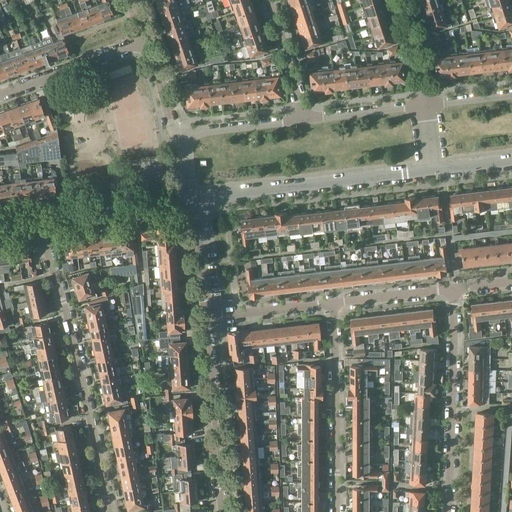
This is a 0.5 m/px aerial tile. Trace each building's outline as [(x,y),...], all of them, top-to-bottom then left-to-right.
[(83,10),(77,12),(82,27),(83,27),(84,28),(87,27),(87,25),(94,23),(93,19),(90,20),(89,15),(86,6),(85,1),(84,0),(79,0),(81,3),(80,3),(83,10)] [(103,0),(104,2),(97,5),(103,20),(104,19),(105,20),(108,19),(108,18),(113,16),(108,0),(108,1),(107,0),(103,0)] [(189,2),(187,0),(179,0),(159,7),(160,11),(159,12),(160,16),(162,16),(162,17),(189,8),(187,2),(189,2)] [(249,0),(246,0),(232,5),(232,4),(230,5),(232,10),(234,10),(236,15),(252,9),(252,8),(253,7),(252,3),(250,3),(249,0)] [(294,17),(311,11),(313,10),(316,9),(313,0),(311,0),(291,6),(292,10),(291,11),(292,15),(294,15),(294,17)] [(422,9),(422,10),(439,5),(437,0),(418,0),(420,3),(419,5),(420,9),(422,9)] [(484,0),(487,8),(489,8),(508,2),(508,1),(508,0),(484,0)] [(381,1),(363,6),(362,6),(365,16),(366,16),(367,17),(384,11),(384,10),(385,8),(384,5),(382,4),(381,1)] [(10,8),(7,2),(1,5),(5,11),(10,8)] [(489,8),(493,18),(511,12),(511,11),(511,9),(511,8),(511,6),(509,5),(508,2),(489,8)] [(82,27),(77,12),(72,14),(69,7),(68,8),(67,3),(62,5),(64,11),(63,11),(68,23),(67,23),(69,28),(71,27),(72,31),(77,29),(79,30),(81,29),(82,27)] [(425,20),(426,21),(442,15),(441,10),(443,9),(441,4),(439,5),(422,10),(424,14),(422,15),(424,19),(425,20)] [(72,31),(71,27),(69,28),(67,23),(68,23),(63,11),(64,11),(62,5),(58,6),(60,11),(59,11),(62,18),(56,20),(61,33),(62,35),(63,34),(72,31)] [(102,20),(103,20),(97,5),(91,7),(90,5),(86,6),(89,15),(90,20),(93,19),(94,23),(97,22),(99,23),(101,22),(102,20)] [(165,27),(166,28),(186,21),(183,15),(192,12),(193,8),(193,6),(189,8),(162,17),(163,21),(162,23),(163,26),(165,27)] [(238,20),(240,26),(256,20),(256,19),(257,17),(256,14),(254,13),(252,9),(236,15),(234,16),(236,21),(238,20)] [(313,10),(311,11),(294,17),(296,20),(295,22),(296,25),(298,26),(298,27),(315,22),(314,21),(313,16),(315,15),(313,10)] [(368,21),(370,26),(370,27),(388,22),(387,20),(388,19),(387,15),(385,15),(384,11),(367,17),(366,16),(365,16),(367,22),(368,21)] [(498,28),(509,25),(511,23),(511,12),(493,18),(494,23),(496,22),(498,28)] [(442,15),(426,21),(427,24),(426,26),(427,29),(429,30),(429,31),(446,26),(444,21),(446,20),(445,14),(442,15)] [(301,37),(318,32),(317,32),(320,31),(318,25),(321,24),(319,19),(314,21),(315,22),(298,27),(299,31),(298,32),(299,36),(301,36),(301,37)] [(189,20),(186,21),(166,28),(167,32),(166,34),(167,37),(169,37),(169,38),(192,30),(189,20)] [(241,31),(243,36),(260,30),(259,29),(260,27),(259,24),(257,23),(256,20),(240,26),(238,26),(239,31),(241,31)] [(219,21),(213,22),(217,32),(222,30),(219,21)] [(372,37),(373,36),(373,37),(391,32),(390,30),(391,29),(390,25),(389,25),(388,22),(370,27),(370,26),(369,26),(372,37)] [(172,48),(173,49),(189,43),(187,37),(194,35),(194,34),(199,33),(197,28),(192,30),(169,38),(170,42),(169,44),(170,47),(172,48)] [(245,41),(247,46),(263,41),(263,39),(264,38),(263,34),(261,34),(260,30),(243,36),(241,37),(243,42),(245,41)] [(301,37),(302,40),(303,41),(301,43),(303,46),(304,46),(305,48),(321,43),(319,36),(321,35),(320,31),(317,32),(318,32),(301,37)] [(372,37),(375,47),(377,48),(394,42),(394,41),(395,39),(393,36),(392,35),(391,32),(373,37),(373,36),(372,37)] [(65,44),(68,43),(66,37),(65,38),(63,34),(62,35),(61,33),(56,34),(58,39),(52,41),(59,60),(70,56),(65,44)] [(441,41),(441,40),(439,34),(429,37),(430,40),(431,44),(441,41)] [(40,41),(45,53),(44,54),(45,58),(46,57),(49,64),(59,60),(52,41),(47,43),(46,39),(40,41)] [(45,58),(44,54),(45,53),(40,41),(30,45),(37,65),(38,65),(39,65),(42,64),(42,63),(45,62),(46,65),(49,64),(46,57),(45,58)] [(220,42),(224,53),(229,51),(226,41),(220,42)] [(248,51),(250,57),(267,51),(266,49),(267,48),(266,44),(264,44),(263,41),(247,46),(245,47),(246,52),(248,51)] [(189,43),(173,49),(174,52),(173,54),(174,58),(176,58),(176,59),(196,53),(200,51),(198,46),(196,45),(193,46),(192,42),(189,43)] [(506,47),(502,47),(504,68),(508,68),(508,70),(511,69),(511,44),(506,45),(506,47)] [(30,45),(20,49),(24,61),(25,61),(27,65),(26,65),(27,69),(32,67),(34,67),(36,67),(37,65),(30,45)] [(490,49),(493,70),(497,69),(498,71),(502,70),(503,68),(504,68),(502,47),(501,45),(494,46),(495,48),(490,49)] [(397,46),(388,49),(390,56),(399,53),(397,46)] [(467,49),(467,52),(470,72),(471,72),(473,74),(476,73),(477,71),(481,71),(479,50),(478,47),(467,49)] [(19,48),(9,52),(17,72),(18,72),(19,73),(22,72),(22,71),(27,69),(26,65),(27,65),(25,61),(24,61),(20,49),(19,48)] [(319,49),(314,50),(305,53),(307,60),(316,57),(320,56),(319,49)] [(490,49),(479,50),(481,71),(485,70),(486,72),(490,71),(491,70),(493,70),(490,49)] [(0,54),(0,58),(4,69),(3,69),(4,73),(6,72),(8,76),(12,74),(13,75),(16,74),(16,73),(17,72),(9,52),(9,51),(0,54)] [(466,73),(470,72),(467,52),(456,53),(459,74),(460,73),(461,75),(465,74),(466,73)] [(197,57),(196,53),(176,59),(177,63),(176,65),(177,68),(180,69),(180,70),(196,65),(194,58),(197,57)] [(456,53),(445,55),(446,75),(448,75),(448,77),(455,76),(455,74),(459,74),(456,53)] [(224,62),(221,54),(212,57),(211,56),(205,58),(205,59),(199,61),(204,65),(209,63),(224,62)] [(440,58),(433,58),(435,76),(437,76),(438,78),(442,77),(443,75),(446,75),(445,55),(440,55),(440,58)] [(270,57),(261,60),(263,66),(273,63),(270,57)] [(389,61),(390,64),(392,81),(396,81),(397,83),(401,82),(402,80),(404,80),(402,62),(395,63),(395,60),(389,61)] [(378,65),(380,83),(384,82),(384,85),(391,84),(391,81),(392,81),(390,64),(384,64),(383,61),(378,62),(378,65)] [(344,64),(344,66),(346,87),(347,87),(349,88),(353,88),(353,86),(358,85),(355,65),(351,65),(350,63),(344,64)] [(366,64),(367,66),(369,84),(373,84),(375,85),(378,85),(379,83),(380,83),(378,65),(373,66),(372,63),(366,64)] [(355,65),(358,85),(362,85),(363,87),(367,86),(368,84),(369,84),(367,66),(360,67),(360,64),(355,65)] [(321,69),(320,69),(323,90),(324,89),(325,92),(331,91),(331,89),(335,88),(333,70),(333,68),(328,68),(328,66),(321,67),(321,69)] [(340,70),(333,70),(335,88),(336,88),(337,90),(341,89),(342,87),(346,87),(344,66),(339,67),(340,70)] [(319,90),(323,90),(320,69),(316,70),(317,72),(310,73),(312,91),(313,91),(314,92),(318,92),(319,90)] [(266,96),(267,96),(264,76),(264,74),(258,74),(258,76),(253,77),(256,97),(260,97),(260,99),(266,98),(266,96)] [(270,75),(264,76),(267,96),(272,96),(273,97),(277,97),(277,95),(279,95),(278,89),(282,88),(281,78),(277,78),(277,77),(271,78),(270,75)] [(242,81),(244,99),(248,98),(250,100),(254,100),(255,98),(256,97),(253,77),(242,78),(242,81)] [(243,99),(244,99),(242,81),(236,82),(236,79),(230,80),(233,100),(237,100),(239,101),(243,101),(243,99)] [(226,83),(219,84),(221,102),(223,101),(224,103),(228,103),(229,101),(233,100),(230,80),(226,80),(226,83)] [(221,102),(219,84),(219,81),(214,82),(214,84),(208,85),(210,103),(211,103),(213,105),(216,104),(218,102),(221,102)] [(204,86),(197,87),(199,104),(200,104),(200,106),(206,106),(206,103),(210,103),(208,85),(208,82),(203,83),(204,86)] [(185,85),(185,87),(187,106),(189,105),(190,107),(194,107),(195,105),(199,104),(197,87),(196,84),(185,85)] [(32,102),(29,103),(35,122),(36,124),(46,120),(50,131),(56,129),(45,99),(40,101),(39,99),(38,99),(37,98),(31,100),(32,102)] [(19,106),(18,107),(24,123),(30,120),(31,123),(35,122),(29,103),(24,104),(24,103),(19,105),(19,106)] [(12,109),(8,111),(15,129),(19,128),(18,125),(24,123),(18,107),(17,107),(17,106),(11,108),(12,109)] [(15,129),(8,111),(4,112),(4,111),(0,112),(0,120),(3,130),(9,128),(15,145),(20,143),(17,134),(15,129)] [(57,132),(37,139),(39,160),(60,157),(57,132)] [(16,152),(17,162),(39,160),(37,139),(15,146),(16,152)] [(0,153),(0,164),(17,162),(16,152),(0,153)] [(31,178),(31,180),(33,198),(34,198),(34,199),(40,198),(40,197),(44,197),(42,177),(40,165),(37,166),(37,167),(38,177),(31,178)] [(54,195),(56,195),(55,190),(58,189),(55,171),(53,170),(50,170),(51,175),(48,176),(48,179),(43,180),(43,179),(42,171),(41,171),(41,165),(40,165),(42,177),(44,197),(46,196),(47,199),(54,198),(54,195)] [(15,182),(10,182),(12,200),(13,200),(13,201),(19,201),(19,200),(22,199),(20,179),(19,174),(14,174),(15,180),(15,182)] [(24,179),(20,179),(22,199),(26,199),(26,200),(32,199),(32,198),(33,198),(31,180),(25,181),(24,179)] [(0,181),(0,199),(0,202),(5,201),(5,202),(10,202),(10,201),(12,200),(10,182),(3,183),(3,181),(0,181)] [(496,189),(498,207),(510,206),(507,188),(503,189),(503,188),(496,189)] [(498,207),(496,189),(489,189),(489,190),(484,191),(486,209),(498,207)] [(486,209),(484,191),(483,191),(483,190),(478,191),(478,192),(472,192),(474,210),(486,209)] [(474,210),(472,192),(472,193),(472,191),(466,192),(466,193),(461,194),(463,211),(474,210)] [(450,201),(452,221),(458,220),(457,212),(463,211),(461,194),(460,194),(460,193),(454,193),(454,195),(451,195),(452,201),(450,201)] [(431,216),(429,196),(422,197),(422,198),(418,199),(420,217),(420,221),(431,219),(431,216)] [(435,196),(429,196),(431,216),(436,215),(437,223),(444,222),(443,217),(442,202),(439,202),(439,196),(436,197),(435,196)] [(420,217),(418,199),(417,199),(416,197),(406,198),(406,202),(408,218),(420,217)] [(400,202),(394,203),(396,221),(408,220),(408,218),(406,202),(401,203),(400,202)] [(387,203),(387,205),(382,205),(384,223),(396,221),(394,203),(387,203)] [(373,224),(370,205),(363,206),(364,207),(358,208),(360,225),(373,224)] [(377,205),(370,205),(373,224),(384,223),(382,205),(377,206),(377,205)] [(353,207),(347,208),(349,226),(354,226),(360,225),(358,208),(354,209),(353,207)] [(340,210),(335,211),(337,228),(349,226),(347,208),(340,209),(340,210)] [(325,229),(337,228),(335,211),(330,211),(330,210),(323,211),(325,229)] [(317,213),(312,213),(314,231),(325,229),(323,211),(316,212),(317,213)] [(276,213),(276,216),(278,233),(289,232),(287,216),(287,212),(276,213)] [(312,213),(307,214),(306,213),(300,214),(302,232),(314,231),(312,213)] [(293,216),(287,216),(289,232),(289,234),(302,232),(300,214),(293,215),(293,216)] [(278,233),(276,216),(271,216),(271,215),(264,216),(266,235),(278,233)] [(257,218),(251,219),(254,236),(266,235),(264,216),(257,217),(257,218)] [(254,236),(251,219),(251,218),(246,218),(246,219),(243,220),(243,222),(243,225),(241,226),(244,245),(250,244),(249,237),(254,236)] [(156,244),(173,243),(171,228),(141,231),(142,240),(156,239),(156,244)] [(119,233),(121,251),(127,250),(127,255),(137,254),(135,242),(131,242),(130,234),(131,234),(131,233),(125,233),(124,232),(119,233)] [(108,235),(110,254),(115,253),(115,252),(121,251),(119,233),(114,233),(113,235),(108,235)] [(92,236),(91,237),(87,238),(89,257),(94,256),(93,254),(99,254),(97,235),(92,236)] [(111,256),(110,254),(108,235),(103,236),(102,235),(97,235),(99,254),(100,255),(105,255),(105,257),(111,256)] [(89,257),(87,238),(82,238),(80,237),(75,238),(77,256),(83,256),(83,257),(89,257)] [(70,238),(69,240),(64,241),(64,242),(65,242),(67,261),(70,272),(74,271),(72,265),(72,257),(77,256),(75,238),(70,238)] [(174,243),(173,243),(156,244),(157,256),(174,254),(174,243)] [(508,243),(486,245),(488,262),(497,261),(498,262),(501,262),(500,261),(510,260),(508,243)] [(7,246),(9,263),(15,263),(15,265),(20,264),(20,262),(18,246),(13,246),(13,245),(7,246)] [(28,252),(27,245),(18,246),(20,262),(25,262),(25,267),(31,266),(30,262),(31,262),(31,259),(33,258),(33,254),(30,254),(30,252),(28,252)] [(464,256),(465,265),(475,264),(475,265),(479,265),(479,263),(488,262),(486,245),(463,248),(463,249),(459,249),(460,256),(464,256)] [(0,248),(0,264),(9,263),(7,246),(0,247),(0,248)] [(447,268),(449,268),(447,247),(440,247),(441,256),(436,257),(439,275),(446,274),(446,272),(447,272),(447,268)] [(174,254),(157,256),(158,267),(175,265),(174,254)] [(416,256),(418,275),(429,274),(427,258),(420,259),(419,255),(416,256)] [(408,277),(418,275),(416,256),(408,257),(409,260),(406,260),(408,277)] [(437,275),(439,275),(436,257),(427,258),(429,274),(437,273),(437,275)] [(386,279),(397,278),(395,258),(388,259),(388,263),(385,263),(386,279)] [(395,258),(397,278),(408,277),(406,260),(399,261),(399,258),(395,258)] [(374,261),(376,280),(386,279),(385,263),(378,264),(378,260),(374,261)] [(343,284),(355,283),(353,263),(346,264),(346,261),(340,262),(341,265),(343,284)] [(365,282),(376,280),(374,261),(367,262),(367,265),(363,265),(365,282)] [(353,263),(355,283),(365,282),(363,265),(357,266),(357,263),(353,263)] [(112,277),(131,274),(136,274),(135,264),(111,267),(112,277)] [(175,265),(158,267),(159,278),(176,276),(175,265)] [(331,266),(333,285),(343,284),(341,265),(331,266)] [(322,287),(333,285),(331,266),(325,266),(325,270),(320,271),(322,287)] [(301,289),(312,288),(310,268),(304,269),(305,272),(300,273),(301,289)] [(310,268),(312,288),(322,287),(320,271),(316,271),(316,268),(310,268)] [(261,296),(260,294),(259,278),(253,278),(252,269),(246,269),(248,290),(250,289),(250,295),(251,295),(251,297),(261,296)] [(291,290),(301,289),(300,273),(294,274),(294,270),(289,271),(291,290)] [(279,275),(280,292),(291,290),(289,271),(278,272),(279,275)] [(75,288),(97,281),(95,275),(89,277),(87,273),(73,277),(73,276),(72,277),(72,279),(72,281),(72,283),(74,285),(75,288)] [(260,294),(270,293),(268,273),(263,274),(263,277),(259,278),(260,294)] [(270,293),(280,292),(279,275),(274,276),(273,273),(268,273),(270,293)] [(176,276),(159,278),(160,288),(177,287),(176,276)] [(26,296),(43,292),(42,287),(41,287),(39,281),(11,287),(12,291),(24,288),(26,296)] [(97,281),(75,288),(76,291),(75,294),(76,295),(78,298),(79,299),(80,299),(80,298),(94,293),(92,289),(99,287),(97,281)] [(147,339),(143,294),(138,295),(137,285),(133,286),(129,287),(138,341),(147,339)] [(177,287),(160,288),(161,299),(178,298),(177,287)] [(43,292),(26,296),(27,302),(17,304),(18,308),(28,306),(28,307),(45,304),(45,302),(44,302),(43,297),(44,296),(43,292)] [(178,298),(161,299),(157,300),(157,304),(161,304),(162,311),(166,310),(179,309),(178,298)] [(511,320),(511,300),(503,301),(505,317),(510,316),(510,320),(511,320)] [(499,317),(505,317),(503,301),(493,302),(495,322),(499,321),(499,317)] [(86,313),(87,318),(108,313),(107,309),(102,310),(101,302),(85,306),(85,308),(84,309),(85,313),(86,313)] [(493,302),(482,304),(484,319),(489,319),(489,323),(495,322),(493,302)] [(46,307),(45,304),(28,307),(29,312),(24,313),(25,318),(46,314),(45,307),(46,307)] [(472,311),(473,318),(474,326),(469,326),(470,332),(469,332),(470,339),(482,337),(480,320),(484,319),(482,304),(473,305),(473,310),(472,311)] [(166,310),(167,321),(184,320),(183,308),(179,309),(166,310)] [(424,310),(425,326),(429,325),(430,335),(427,335),(428,342),(438,342),(435,315),(434,315),(433,309),(424,310)] [(424,310),(413,312),(416,331),(420,331),(420,326),(425,326),(424,310)] [(416,334),(416,331),(413,312),(403,313),(405,328),(409,328),(410,335),(416,334)] [(7,321),(4,313),(0,313),(0,328),(8,326),(7,321)] [(87,323),(88,329),(106,325),(104,319),(109,318),(108,313),(87,318),(88,322),(87,323)] [(403,313),(392,314),(395,338),(400,338),(399,329),(405,328),(403,313)] [(390,339),(395,338),(392,314),(382,315),(384,331),(389,330),(390,339)] [(378,331),(384,331),(382,315),(372,317),(374,338),(379,337),(378,331)] [(372,317),(361,318),(363,333),(368,332),(369,342),(374,341),(374,338),(372,317)] [(352,332),(353,344),(361,343),(360,333),(363,333),(361,318),(351,319),(352,325),(351,325),(351,330),(352,332)] [(158,333),(159,338),(180,337),(180,331),(185,331),(184,320),(167,321),(168,332),(158,333)] [(25,326),(25,322),(20,323),(22,331),(26,330),(26,332),(31,330),(32,336),(50,332),(48,321),(25,326)] [(320,340),(317,323),(306,324),(308,341),(313,340),(313,350),(319,350),(319,340),(320,340)] [(297,342),(308,341),(306,324),(295,326),(297,342)] [(92,339),(108,336),(106,325),(88,329),(89,333),(91,334),(92,339)] [(286,343),(297,342),(295,326),(284,327),(286,343)] [(275,345),(286,343),(284,327),(273,328),(275,345)] [(264,346),(275,345),(273,328),(262,330),(264,346)] [(252,348),(264,346),(262,330),(250,331),(252,348)] [(242,351),(242,349),(239,332),(239,331),(227,332),(230,352),(232,352),(242,351)] [(242,349),(252,348),(250,331),(239,332),(242,349)] [(50,334),(50,332),(32,336),(33,342),(32,342),(33,347),(52,343),(52,340),(53,338),(52,335),(50,334)] [(93,351),(110,347),(108,336),(92,339),(93,343),(92,345),(93,351)] [(159,348),(169,347),(169,354),(187,352),(187,341),(181,342),(180,337),(159,338),(159,348)] [(33,347),(30,348),(23,349),(24,354),(30,353),(36,352),(37,358),(55,354),(55,352),(55,351),(55,348),(53,347),(52,343),(33,347)] [(364,343),(361,343),(353,344),(354,350),(355,356),(365,355),(364,343)] [(470,347),(469,359),(490,359),(491,346),(470,347)] [(95,356),(97,361),(113,357),(110,347),(93,351),(94,355),(95,356)] [(420,353),(419,360),(437,361),(438,349),(417,348),(417,353),(420,353)] [(232,352),(233,364),(244,363),(243,357),(242,357),(242,351),(232,352)] [(169,354),(170,366),(188,364),(187,352),(169,354)] [(55,354),(37,358),(38,364),(37,364),(38,368),(57,364),(56,361),(57,359),(57,356),(55,355),(55,354)] [(257,354),(248,355),(249,362),(258,361),(257,354)] [(280,355),(271,356),(272,363),(281,362),(280,355)] [(98,372),(115,368),(113,357),(97,361),(97,365),(97,366),(98,372)] [(378,364),(378,367),(389,367),(389,359),(363,359),(363,364),(378,364)] [(469,359),(469,370),(490,370),(490,359),(469,359)] [(419,365),(419,371),(436,372),(437,361),(419,360),(414,360),(413,365),(419,365)] [(38,368),(34,369),(28,370),(29,375),(35,374),(35,375),(40,373),(42,379),(59,375),(59,374),(60,372),(60,370),(58,368),(57,364),(38,368)] [(170,370),(171,378),(189,376),(188,364),(170,366),(165,366),(166,370),(170,370)] [(303,376),(320,376),(320,366),(314,366),(314,364),(297,364),(297,372),(303,372),(303,376)] [(358,364),(357,366),(351,366),(351,376),(367,376),(378,376),(378,367),(378,364),(363,364),(358,364)] [(236,368),(237,380),(253,379),(253,374),(252,374),(252,367),(236,368)] [(100,377),(101,382),(117,379),(125,377),(124,371),(119,372),(118,368),(115,368),(98,372),(99,377),(100,377)] [(469,370),(469,381),(490,381),(490,370),(469,370)] [(2,374),(6,384),(13,381),(10,371),(2,374)] [(436,383),(436,372),(419,371),(416,371),(416,375),(418,376),(418,382),(436,383)] [(59,375),(42,379),(43,384),(41,385),(43,390),(62,386),(61,382),(62,380),(61,378),(60,377),(59,375)] [(184,392),(183,388),(190,387),(189,376),(171,378),(172,389),(170,389),(170,393),(184,392)] [(320,376),(303,376),(303,386),(320,386),(320,376)] [(351,376),(351,387),(367,387),(367,376),(351,376)] [(101,388),(102,394),(120,390),(117,379),(101,382),(102,387),(101,388)] [(253,379),(237,380),(237,391),(235,391),(235,392),(255,390),(255,389),(254,389),(253,379)] [(13,381),(6,384),(8,389),(12,388),(15,387),(13,381)] [(469,381),(469,392),(490,393),(490,381),(469,381)] [(418,387),(418,393),(430,394),(430,395),(436,395),(436,383),(418,382),(416,382),(415,387),(418,387)] [(46,400),(64,396),(64,395),(65,393),(64,391),(62,390),(62,386),(43,390),(44,395),(45,395),(46,400)] [(320,386),(303,386),(303,397),(317,397),(322,397),(322,388),(320,388),(320,386)] [(367,387),(351,387),(351,388),(350,388),(350,397),(354,397),(354,399),(369,399),(369,396),(367,396),(367,387)] [(124,389),(120,390),(102,394),(103,398),(105,399),(106,404),(107,404),(121,401),(121,404),(127,403),(126,399),(128,399),(126,391),(124,390),(124,389)] [(238,399),(238,403),(254,402),(254,399),(255,399),(255,390),(235,392),(236,399),(238,399)] [(469,403),(473,403),(490,404),(490,393),(469,392),(469,403)] [(411,405),(413,405),(430,406),(430,395),(430,394),(418,393),(414,393),(413,400),(412,400),(411,405)] [(47,405),(48,411),(66,407),(66,406),(67,404),(66,401),(65,400),(64,396),(46,400),(35,403),(36,407),(42,405),(42,407),(47,405)] [(173,399),(174,411),(192,409),(191,397),(173,399)] [(317,397),(303,397),(301,397),(301,402),(297,402),(297,408),(317,408),(317,397)] [(380,407),(392,407),(392,397),(388,397),(388,405),(385,405),(385,404),(376,404),(376,407),(380,407)] [(354,399),(354,410),(369,410),(369,399),(354,399)] [(254,402),(238,403),(239,414),(254,413),(254,402)] [(413,416),(429,417),(430,406),(413,405),(413,411),(411,411),(411,416),(413,416)] [(66,407),(48,411),(51,422),(69,418),(66,407)] [(107,418),(108,423),(126,420),(125,414),(130,413),(129,407),(109,411),(107,411),(109,417),(107,418)] [(317,408),(297,408),(297,413),(301,413),(301,418),(317,418),(317,408)] [(192,409),(174,411),(175,422),(191,421),(193,421),(192,409)] [(354,410),(354,421),(369,421),(369,410),(354,410)] [(239,414),(240,426),(255,425),(254,413),(239,414)] [(493,414),(477,413),(476,423),(475,423),(475,426),(476,426),(476,436),(492,437),(493,414)] [(410,427),(412,427),(429,428),(429,417),(413,416),(412,422),(410,422),(410,427)] [(5,426),(12,423),(10,418),(3,420),(4,425),(5,426)] [(126,420),(108,423),(110,428),(111,429),(112,433),(130,430),(133,429),(131,418),(126,420)] [(317,429),(317,418),(301,418),(301,423),(297,423),(297,429),(317,429)] [(48,428),(47,426),(46,422),(45,419),(31,422),(33,429),(42,427),(43,429),(48,428)] [(169,440),(184,438),(184,433),(192,432),(191,421),(175,422),(176,434),(169,434),(169,440)] [(354,421),(354,433),(370,433),(369,421),(354,421)] [(6,430),(0,432),(0,444),(6,442),(11,440),(12,440),(9,431),(14,429),(12,425),(12,423),(5,426),(6,430)] [(255,425),(240,426),(241,437),(256,436),(255,425)] [(55,429),(57,440),(73,437),(70,426),(55,429)] [(428,439),(429,428),(412,427),(411,433),(410,433),(409,438),(411,438),(428,439)] [(48,428),(43,429),(34,431),(35,437),(49,434),(48,428)] [(317,429),(297,429),(297,434),(301,434),(301,439),(317,439),(317,429)] [(112,440),(113,445),(131,442),(129,435),(131,435),(130,430),(112,433),(113,438),(112,440)] [(354,433),(354,444),(370,444),(370,433),(354,433)] [(241,437),(242,448),(257,447),(256,436),(241,437)] [(475,445),(474,445),(474,448),(475,448),(475,458),(491,459),(492,437),(476,436),(475,445)] [(55,452),(75,448),(73,437),(57,440),(58,447),(54,448),(55,452)] [(409,449),(411,449),(428,450),(428,439),(411,438),(411,445),(409,445),(409,449)] [(297,450),(317,450),(317,439),(301,439),(301,444),(297,444),(297,450)] [(0,457),(11,453),(6,442),(0,444),(0,457)] [(131,442),(113,445),(114,450),(116,451),(117,455),(133,452),(137,451),(136,446),(132,446),(131,442)] [(174,446),(175,457),(194,455),(193,443),(184,444),(176,445),(176,446),(174,446)] [(370,451),(370,444),(354,444),(354,455),(372,455),(372,451),(370,451)] [(257,447),(242,448),(242,460),(261,458),(260,453),(257,453),(257,447)] [(76,452),(75,448),(55,452),(57,462),(60,462),(79,458),(78,452),(76,452)] [(427,462),(428,450),(411,449),(410,456),(408,456),(408,461),(427,462)] [(317,450),(297,450),(297,455),(301,455),(300,460),(317,460),(317,450)] [(117,466),(135,463),(133,452),(117,455),(118,460),(116,462),(117,466)] [(0,457),(0,469),(0,470),(15,464),(12,457),(11,453),(0,457)] [(178,464),(178,468),(186,467),(195,467),(194,455),(175,457),(175,464),(178,464)] [(354,455),(354,467),(370,467),(370,459),(372,459),(372,455),(354,455)] [(81,464),(79,458),(60,462),(62,467),(60,468),(59,469),(60,473),(80,469),(79,464),(81,464)] [(242,460),(243,471),(258,470),(258,462),(261,462),(261,458),(242,460)] [(473,468),(473,471),(474,471),(474,481),(490,481),(491,459),(475,458),(474,468),(473,468)] [(317,460),(300,460),(300,465),(297,465),(297,471),(317,471),(317,460)] [(408,472),(409,472),(426,473),(427,462),(408,461),(408,467),(408,472)] [(135,463),(117,466),(118,471),(120,472),(121,477),(139,473),(138,468),(136,469),(135,463)] [(19,475),(15,464),(0,470),(4,481),(19,475)] [(358,474),(358,477),(378,477),(378,470),(370,470),(370,467),(354,467),(354,474),(358,474)] [(66,483),(82,480),(80,469),(60,473),(61,478),(65,477),(66,483)] [(243,471),(244,482),(259,481),(258,470),(243,471)] [(300,482),(317,482),(317,471),(297,471),(297,477),(300,477),(300,482)] [(426,473),(409,472),(409,479),(406,478),(406,483),(426,484),(426,473)] [(121,483),(122,488),(139,484),(138,479),(140,478),(139,473),(121,477),(122,481),(121,483)] [(4,481),(8,491),(23,486),(20,479),(25,477),(23,474),(19,475),(4,481)] [(179,479),(180,491),(196,490),(195,478),(193,478),(179,479)] [(66,483),(69,494),(84,490),(82,480),(66,483)] [(259,481),(244,482),(245,494),(260,493),(259,481)] [(472,490),(472,493),(473,493),(473,503),(489,504),(490,481),(474,481),(473,490),(472,490)] [(317,482),(300,482),(300,486),(297,486),(297,492),(317,492),(317,482)] [(139,484),(122,488),(123,493),(125,494),(126,498),(143,495),(146,494),(145,489),(140,490),(139,484)] [(354,498),(370,498),(377,498),(377,492),(378,492),(378,485),(358,485),(358,488),(354,488),(354,498)] [(8,491),(12,501),(27,495),(23,486),(8,491)] [(71,505),(87,501),(84,490),(69,494),(65,494),(66,501),(70,500),(71,505)] [(196,490),(180,491),(181,503),(189,502),(197,501),(196,490)] [(408,502),(425,503),(426,492),(406,491),(406,496),(408,496),(408,502)] [(317,492),(297,492),(297,497),(300,497),(300,503),(317,503),(317,492)] [(245,494),(246,505),(261,504),(260,493),(245,494)] [(12,501),(16,511),(18,511),(31,507),(28,500),(27,495),(12,501)] [(129,509),(143,506),(142,500),(144,499),(143,495),(126,498),(126,502),(125,503),(126,507),(127,507),(128,510),(129,510),(129,509)] [(354,498),(354,509),(373,509),(373,506),(369,506),(370,498),(354,498)] [(71,505),(72,511),(89,511),(87,501),(71,505)] [(407,511),(424,511),(425,503),(408,502),(406,502),(406,507),(408,507),(407,511)] [(316,511),(317,503),(300,503),(300,508),(297,508),(296,511),(316,511)] [(473,503),(472,511),(488,511),(489,504),(473,503)]
